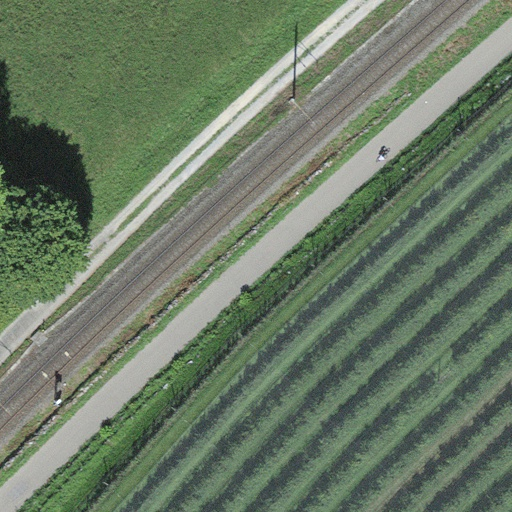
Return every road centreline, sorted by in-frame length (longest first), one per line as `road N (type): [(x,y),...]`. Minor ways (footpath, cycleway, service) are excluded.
road 1 (track): [(1,511),(312,215),(511,41)]
road 2 (track): [(373,0),(101,248),(0,353)]
